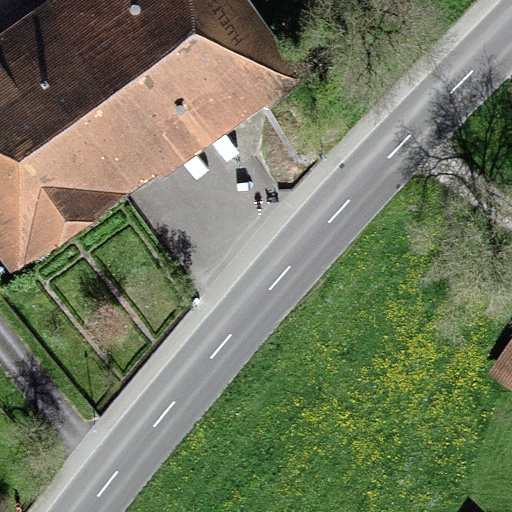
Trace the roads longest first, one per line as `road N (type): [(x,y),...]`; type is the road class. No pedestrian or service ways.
road 1 (secondary): [(511,33),(300,255),(86,511)]
road 2 (track): [(387,161),(511,217)]
